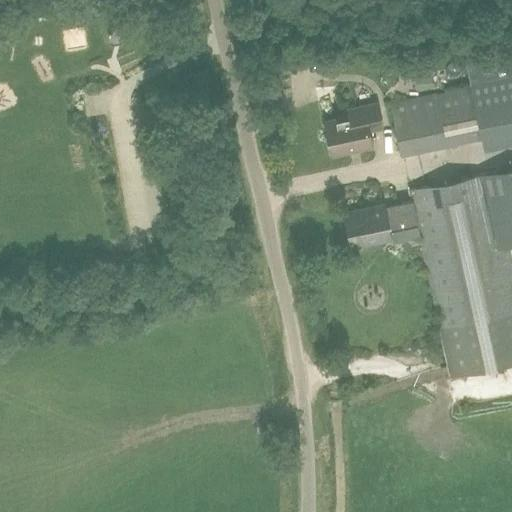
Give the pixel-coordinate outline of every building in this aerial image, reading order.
[(138,24),(139,20),(139,18),(137,17),(136,16),(133,17),(129,18),(125,20),(122,21),(119,24),(129,36),(132,34),(134,31),(136,28),(138,24)] [(89,30),(72,33),(74,50),(91,48),(89,30)] [(483,133),(472,86),(390,104),(400,151),(483,133)] [(325,120),(331,153),(372,145),(369,130),(382,127),(377,104),(348,109),(349,115),(325,120)] [(511,365),(511,263),(507,244),(511,242),(511,164),(409,188),(411,199),(417,223),(452,379),(511,365)] [(389,229),(417,223),(411,199),(384,205),(383,203),(344,211),(352,244),(391,236),(389,229)]
